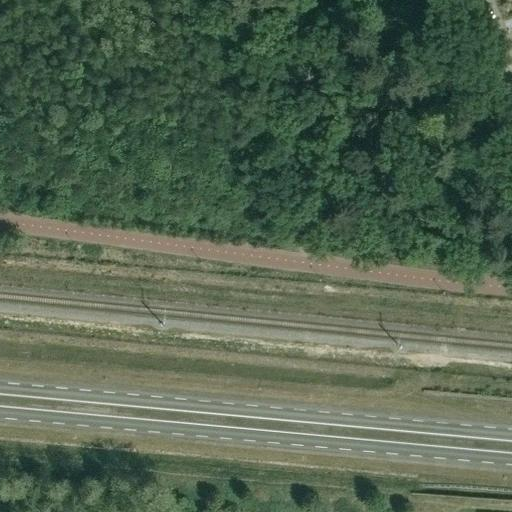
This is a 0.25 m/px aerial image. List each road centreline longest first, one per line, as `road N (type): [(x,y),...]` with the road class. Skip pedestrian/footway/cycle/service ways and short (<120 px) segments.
road 1 (primary): [(511,429),(0,378)]
road 2 (primary): [(0,411),(511,458)]
